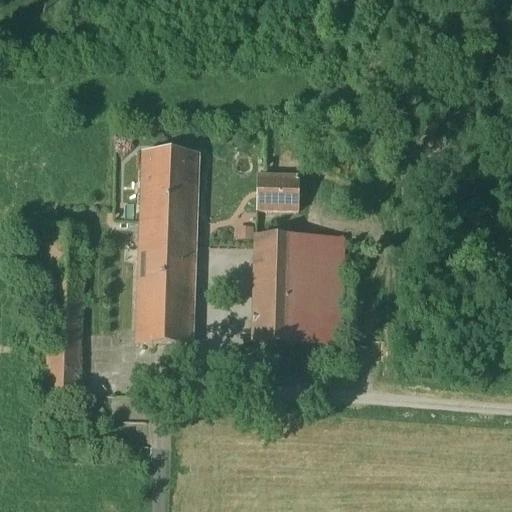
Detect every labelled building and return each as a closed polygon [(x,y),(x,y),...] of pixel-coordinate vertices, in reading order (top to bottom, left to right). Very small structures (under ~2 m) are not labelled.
[(143,155),(140,242),(195,244),(198,157),(143,155)] [(257,179),(256,214),(298,215),(299,180),(257,179)] [(47,398),(78,399),(79,362),(84,232),(28,230),(26,278),(51,278),(49,358),(47,398)] [(343,240),(255,238),(253,346),(340,348),(343,240)] [(195,244),(140,242),(136,348),(191,350),(195,244)]
